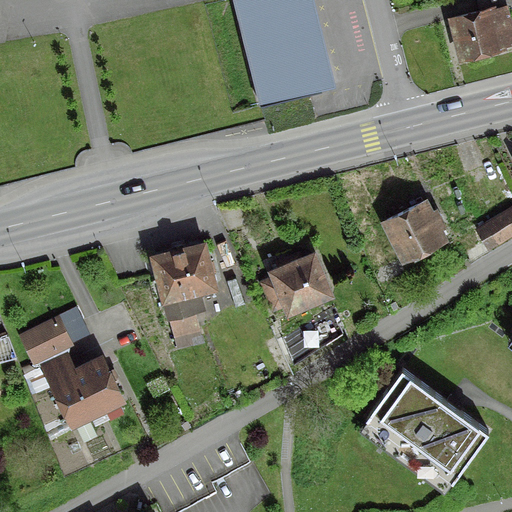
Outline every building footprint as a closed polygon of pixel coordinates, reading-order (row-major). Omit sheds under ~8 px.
[(236,0),(261,104),(337,87),(316,0),(236,0)] [(489,8),(451,17),(460,57),(499,47),(499,45),(511,42),(511,34),(505,5),(490,9),(489,8)] [(383,220),(403,258),(441,239),(436,229),(442,226),(433,209),(427,212),(421,201),(383,220)] [(511,207),(478,228),(488,245),(511,230),(511,207)] [(212,285),(201,243),(152,255),(172,334),(197,327),(187,291),(212,285)] [(285,303),(287,309),(327,292),(311,254),(299,259),(296,252),(275,261),(278,268),(271,270),(273,276),(259,281),(271,309),(285,303)] [(68,343),(55,318),(20,335),(33,360),(68,343)] [(63,354),(42,364),(70,421),(119,397),(100,358),(72,372),(63,354)] [(502,435),(416,377),(379,432),(465,490),(502,435)] [(174,511),(215,489),(210,482),(248,460),(233,434),(195,455),(200,464),(148,493),(158,511),(174,511)]
